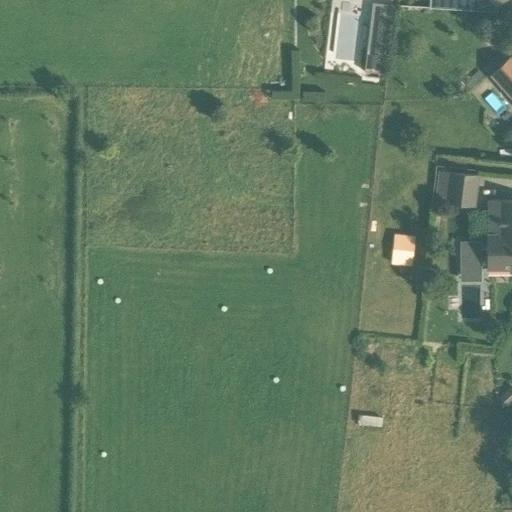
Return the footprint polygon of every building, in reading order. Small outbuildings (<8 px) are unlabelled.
[(501,0),(428,0),(428,9),(497,12),(498,3),(501,0)] [(371,4),(364,72),(385,74),(392,7),(371,4)] [(486,69),(491,74),(509,57),(504,52),(486,69)] [(511,60),(509,57),(491,74),(511,96),(511,60)] [(475,207),(478,175),(449,172),(446,204),(475,207)] [(481,241),(487,242),(487,244),(487,269),(511,269),(511,273),(511,272),(511,200),(488,201),(487,234),(486,234),(487,237),(480,238),(480,234),(459,234),(459,264),(481,264),(481,241)] [(411,266),(414,237),(401,236),(399,254),(393,253),(392,263),(411,266)] [(507,408),(511,403),(511,391),(510,389),(498,399),(507,408)]
